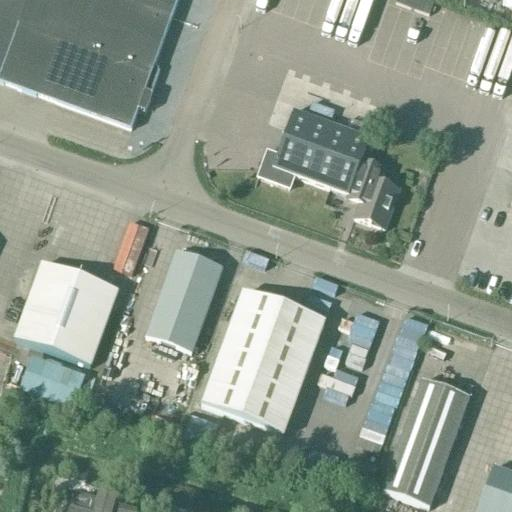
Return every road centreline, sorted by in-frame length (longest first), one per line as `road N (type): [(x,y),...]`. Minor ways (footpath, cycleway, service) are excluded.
road 1 (unclassified): [(511,328),(158,201)]
road 2 (unclassified): [(158,201),(230,0)]
road 3 (unclassified): [(158,201),(0,144)]
